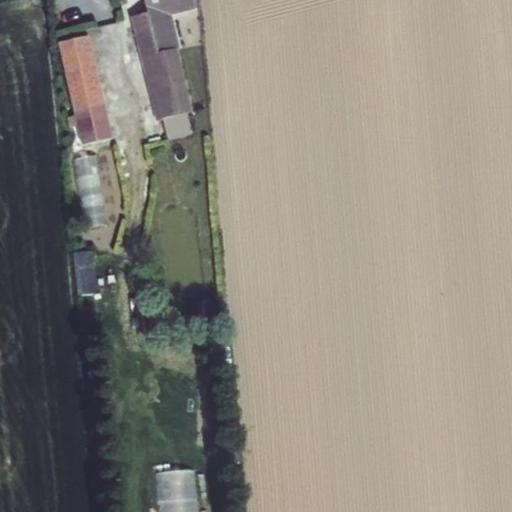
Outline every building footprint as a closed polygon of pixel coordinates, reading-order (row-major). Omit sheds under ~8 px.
[(192,0),(143,0),(149,21),(172,15),(195,9),(192,0)] [(172,15),(149,21),(152,32),(135,36),(141,58),(147,56),(162,120),(186,114),(192,113),(177,48),(179,48),(172,15)] [(93,52),(62,59),(80,143),(112,136),(93,52)] [(162,120),(147,56),(141,58),(153,120),(162,120)] [(186,114),(162,120),(167,142),(191,136),(186,114)] [(94,154),(74,157),(85,228),(105,225),(94,154)] [(73,252),(78,295),(96,293),(91,251),(73,252)] [(177,365),(183,381),(197,376),(191,360),(177,365)] [(198,511),(197,469),(158,470),(159,511),(198,511)]
